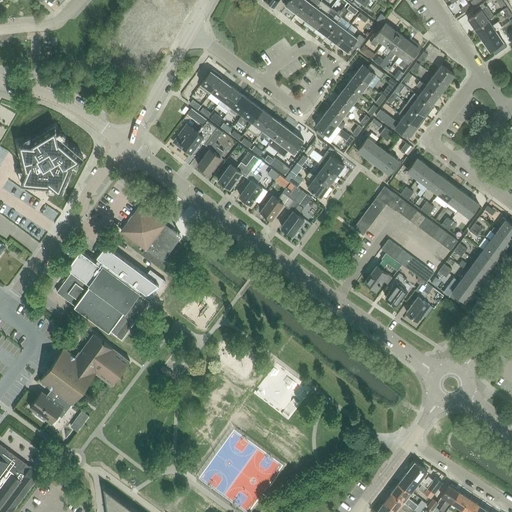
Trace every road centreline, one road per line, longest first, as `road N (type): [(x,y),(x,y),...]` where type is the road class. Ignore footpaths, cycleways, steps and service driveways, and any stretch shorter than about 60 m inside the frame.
road 1 (residential): [(333,299),(123,142)]
road 2 (residential): [(0,303),(55,243),(123,142)]
road 3 (residential): [(333,299),(393,222),(444,260)]
road 4 (residential): [(0,79),(71,105),(123,142)]
road 5 (residential): [(303,47),(330,68),(306,104),(291,105),(258,79)]
road 6 (residential): [(123,142),(190,32)]
road 7 (residential): [(436,374),(333,299)]
road 8 (residential): [(458,163),(429,142),(480,72)]
road 9 (residential): [(410,441),(511,508)]
